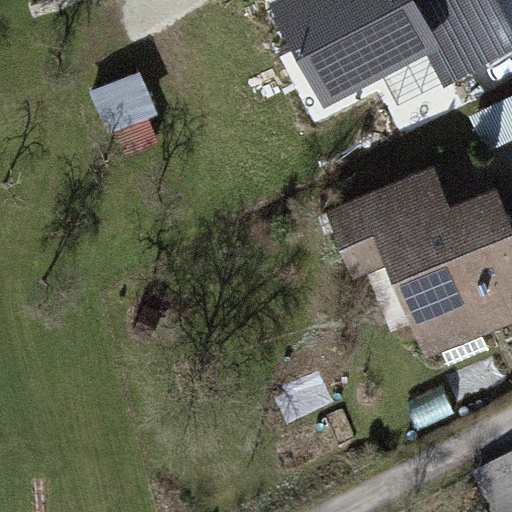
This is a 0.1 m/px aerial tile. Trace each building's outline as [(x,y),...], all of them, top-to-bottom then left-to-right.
[(316,75),(284,0),(218,0),(216,1),(257,99),(316,75)] [(491,138),(511,128),(511,85),(474,103),(491,138)] [(271,112),(194,142),(225,221),(302,191),(271,112)] [(391,233),(433,215),(415,171),(334,205),(352,249),(391,233)] [(511,305),(511,256),(485,193),(433,215),(391,233),(435,338),(511,305)] [(511,511),(511,454),(470,473),(486,511),(511,511)]
